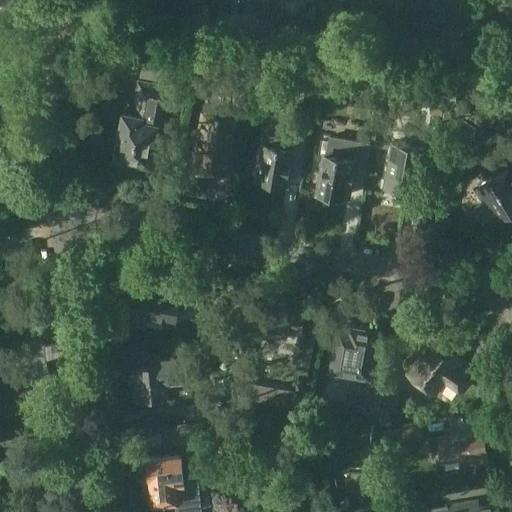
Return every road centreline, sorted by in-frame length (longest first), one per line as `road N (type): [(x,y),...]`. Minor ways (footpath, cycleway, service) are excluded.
road 1 (residential): [(511,50),(65,19),(32,26)]
road 2 (residential): [(456,284),(55,212)]
road 3 (residential): [(89,511),(55,212)]
road 4 (residential): [(55,212),(32,26)]
